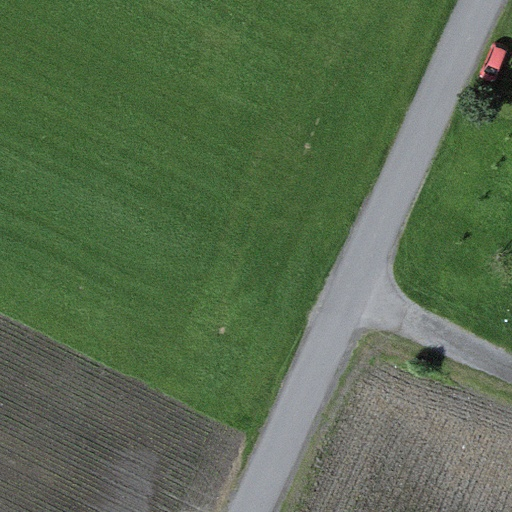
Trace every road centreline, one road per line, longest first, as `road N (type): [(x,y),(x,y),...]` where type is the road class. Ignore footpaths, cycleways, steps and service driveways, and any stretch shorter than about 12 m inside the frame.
road 1 (unclassified): [(251,511),(483,0)]
road 2 (track): [(511,365),(348,296)]
